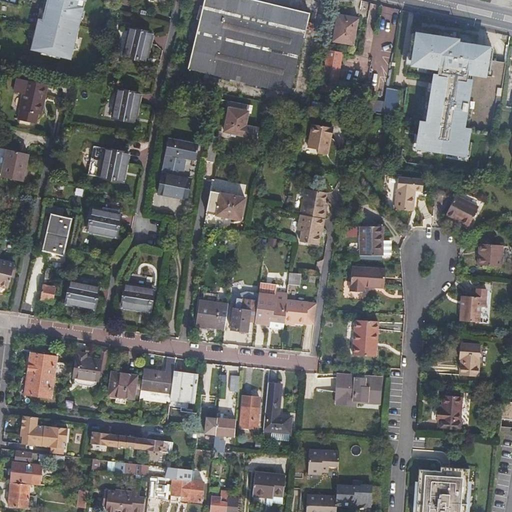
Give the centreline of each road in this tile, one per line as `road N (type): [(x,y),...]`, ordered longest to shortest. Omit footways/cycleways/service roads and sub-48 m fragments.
road 1 (residential): [(179,0),(132,245),(114,273),(104,337)]
road 2 (unknown): [(7,320),(59,101)]
road 3 (residential): [(312,365),(104,337)]
